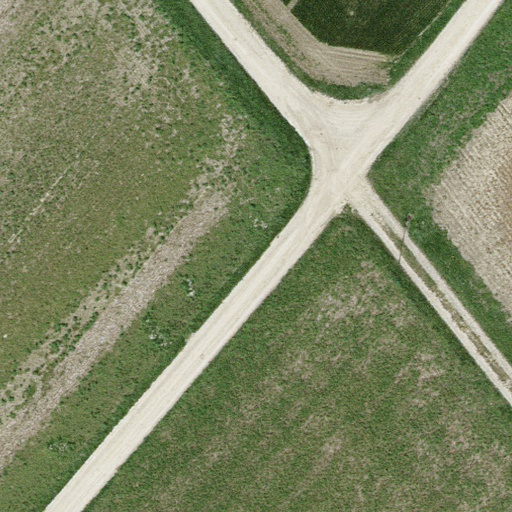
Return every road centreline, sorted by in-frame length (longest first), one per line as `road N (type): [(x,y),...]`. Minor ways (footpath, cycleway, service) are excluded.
road 1 (track): [(478,0),(57,511)]
road 2 (track): [(511,387),(342,172)]
road 3 (track): [(209,0),(342,172)]
